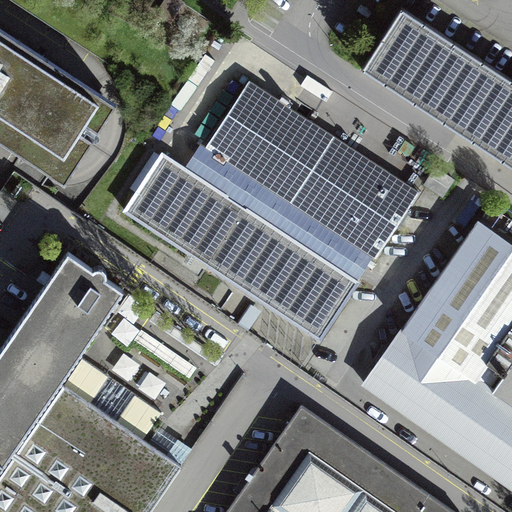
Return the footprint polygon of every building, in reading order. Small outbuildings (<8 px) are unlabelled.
[(511,85),(401,12),(361,72),(511,171),(511,85)] [(0,148),(64,182),(93,138),(79,129),(85,121),(98,130),(116,103),(0,27),(0,148)] [(319,343),(357,284),(374,259),(378,262),(421,197),(249,84),(206,149),(201,146),(184,171),(162,156),(124,215),(319,343)] [(454,180),(436,168),(425,184),(443,196),(454,180)] [(511,244),(476,220),(399,332),(361,389),(511,489),(511,244)] [(59,383),(123,289),(106,277),(106,276),(106,274),(106,273),(106,272),(106,270),(105,269),(104,268),(103,267),(101,266),(100,266),(98,265),(97,265),(96,266),(94,266),(93,267),(92,268),(68,251),(51,276),(42,270),(39,274),(36,279),(45,285),(0,349),(0,511),(148,511),(181,465),(162,452),(143,438),(161,411),(83,357),(64,384),(63,383),(62,385),(59,383)] [(465,511),(309,404),(233,511),(465,511)]
